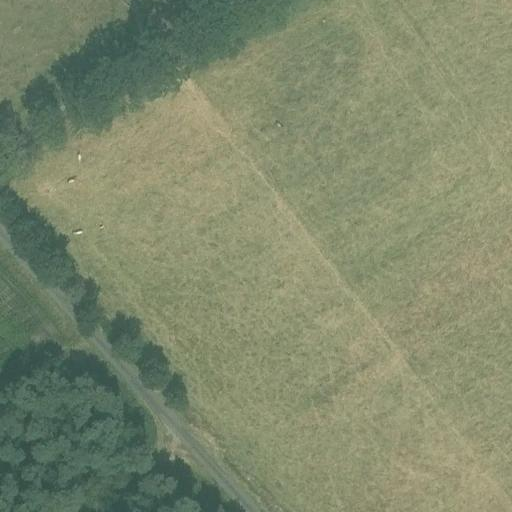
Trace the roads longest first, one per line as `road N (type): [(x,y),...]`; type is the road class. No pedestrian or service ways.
road 1 (unclassified): [(0,235),(251,511)]
road 2 (track): [(0,156),(235,0)]
